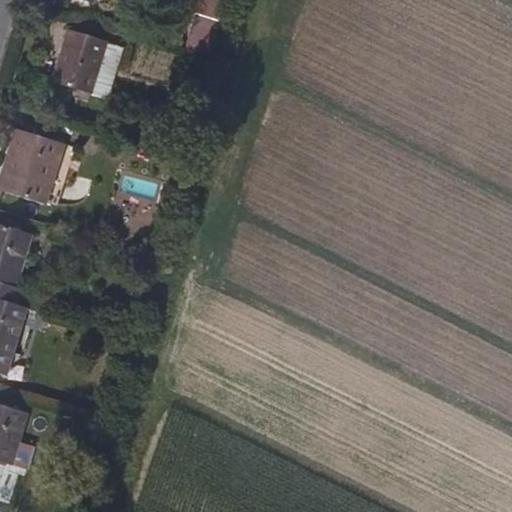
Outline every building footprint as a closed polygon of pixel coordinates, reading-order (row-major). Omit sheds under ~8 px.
[(88,98),(105,44),(63,29),(45,84),(88,98)] [(0,188),(37,200),(55,139),(13,125),(0,165),(0,188)] [(15,284),(31,231),(0,221),(0,297),(18,303),(23,287),(15,284)] [(0,373),(7,375),(28,306),(18,303),(0,297),(0,373)] [(21,442),(30,408),(0,402),(0,462),(27,470),(36,447),(21,442)]
